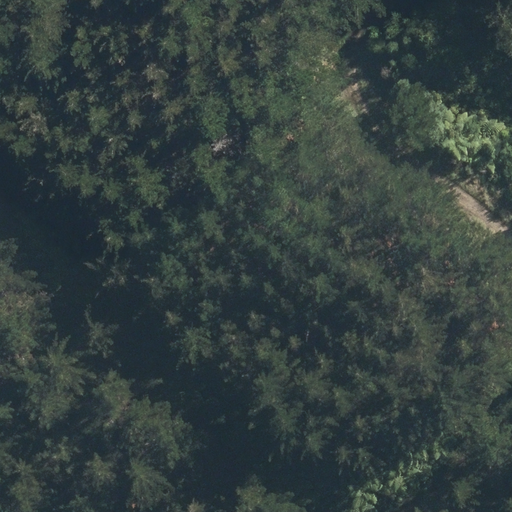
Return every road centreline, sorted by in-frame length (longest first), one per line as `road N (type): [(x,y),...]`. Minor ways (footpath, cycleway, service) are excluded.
road 1 (track): [(511,401),(381,506),(288,506),(40,312),(0,257)]
road 2 (track): [(321,0),(331,75),(390,158),(511,250)]
